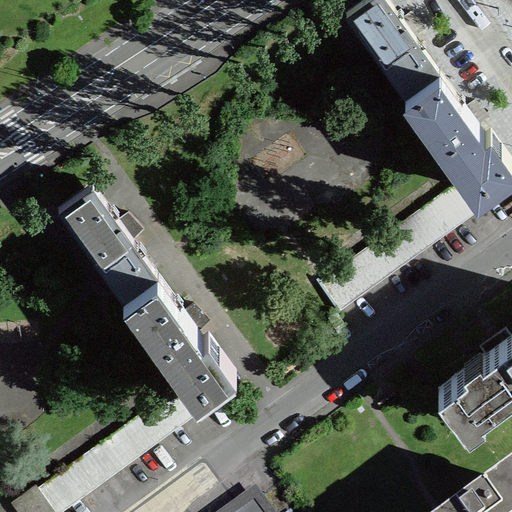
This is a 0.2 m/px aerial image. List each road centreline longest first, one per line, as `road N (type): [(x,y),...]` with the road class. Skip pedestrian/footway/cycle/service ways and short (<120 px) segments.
road 1 (residential): [(147,511),(511,247)]
road 2 (secondary): [(0,147),(225,0)]
